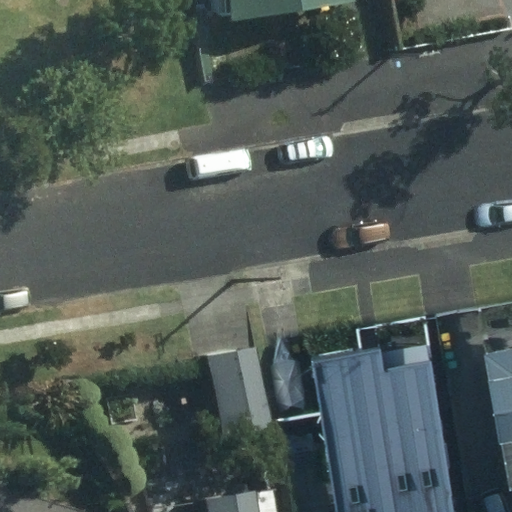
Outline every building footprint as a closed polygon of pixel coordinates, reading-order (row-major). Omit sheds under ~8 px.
[(342,0),(217,0),(219,17),(342,0)] [(366,337),(298,348),(320,496),(438,479),(413,350),(370,360),(366,337)] [(507,491),(511,490),(511,340),(475,347),(479,369),(472,371),(483,431),(496,429),(507,491)] [(238,344),(180,350),(194,447),(251,437),(238,344)] [(217,511),(213,487),(161,495),(163,511),(217,511)]
